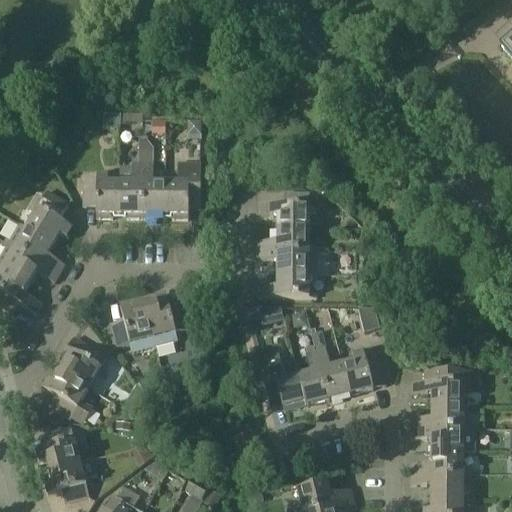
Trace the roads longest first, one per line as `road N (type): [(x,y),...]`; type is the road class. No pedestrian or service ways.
road 1 (tertiary): [(511,262),(269,0)]
road 2 (residential): [(0,408),(96,272),(238,263)]
road 3 (residential): [(396,511),(395,431),(381,412),(271,440)]
